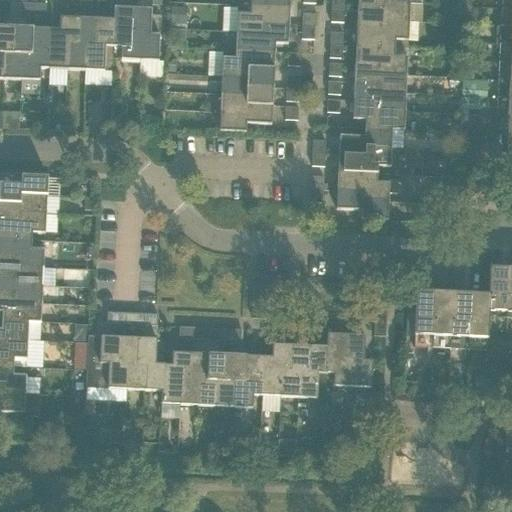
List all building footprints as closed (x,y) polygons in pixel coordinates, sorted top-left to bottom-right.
[(250,0),(250,7),(289,9),(289,0),(250,0)] [(331,0),(331,10),(344,11),(344,0),(331,0)] [(357,0),(357,12),(383,13),(383,4),(409,5),(409,0),(357,0)] [(0,15),(10,16),(10,3),(0,2),(0,15)] [(32,17),(33,4),(20,4),(19,17),(32,17)] [(33,4),(32,17),(45,18),(46,5),(33,4)] [(357,12),(356,30),(382,31),(382,22),(408,23),(409,5),(383,4),(383,13),(357,12)] [(236,16),(235,33),(262,35),(262,26),(288,27),(289,9),(250,7),(249,16),(236,16)] [(170,8),(169,25),(184,26),(185,9),(170,8)] [(113,21),(96,20),(95,46),(86,45),(85,71),(104,72),(105,47),(113,48),(114,9),(113,9),(113,21)] [(132,9),(114,9),(113,48),(121,48),(120,61),(139,62),(140,36),(131,35),(132,9)] [(151,10),(132,9),(131,35),(140,36),(139,62),(158,63),(159,36),(150,35),(151,10)] [(344,11),(331,10),(330,23),(343,24),(344,11)] [(511,10),(501,10),(500,28),(511,28),(511,10)] [(302,14),(301,27),(314,28),(315,15),(302,14)] [(59,31),(50,30),(48,70),(67,71),(68,45),(77,45),(78,19),(59,19),(59,31)] [(96,20),(78,19),(77,45),(68,45),(67,71),(85,71),(86,45),(95,46),(96,20)] [(382,31),(356,30),(355,48),(394,49),(394,41),(407,41),(408,23),(382,22),(382,31)] [(262,35),(235,33),(234,51),(274,53),(275,45),(287,46),(288,27),(262,26),(262,35)] [(314,28),(301,27),(301,40),(314,41),(314,28)] [(0,80),(2,81),(4,54),(13,55),(14,29),(0,28),(0,80)] [(511,28),(500,28),(499,46),(511,46),(511,28)] [(32,30),(14,29),(13,55),(4,54),(2,81),(20,81),(22,55),(31,56),(32,30)] [(22,55),(20,81),(39,82),(40,69),(48,70),(50,30),(32,30),(31,56),(22,55)] [(330,33),(329,46),(342,47),(342,34),(330,33)] [(342,47),(329,46),(329,59),(341,60),(342,47)] [(511,46),(499,46),(498,64),(511,64),(511,46)] [(355,48),(354,66),(380,67),(380,76),(406,77),(407,58),(393,57),(394,49),(355,48)] [(274,53),(234,51),(234,60),(222,60),(221,78),(247,79),(248,70),(273,71),(274,53)] [(287,67),(300,68),(300,55),(287,54),(287,67)] [(165,62),(165,75),(175,75),(175,63),(165,62)] [(328,64),(328,78),(341,78),(341,65),(328,64)] [(511,64),(498,64),(497,81),(511,81),(511,64)] [(380,67),(354,66),(354,84),(379,85),(379,94),(405,95),(406,77),(380,76),(380,67)] [(221,78),(220,96),(246,97),(247,88),(273,89),(273,71),(248,70),(247,79),(221,78)] [(286,90),(299,90),(299,77),(286,77),(286,90)] [(511,81),(497,81),(497,99),(511,99),(511,81)] [(328,83),(327,96),(340,97),(340,83),(328,83)] [(379,85),(354,84),(353,102),(379,103),(378,112),(404,113),(405,95),(379,94),(379,85)] [(220,96),(220,114),(245,115),(246,106),(272,107),(273,89),(247,88),(246,97),(220,96)] [(299,90),(286,90),(285,103),(298,103),(299,90)] [(511,99),(497,99),(496,118),(508,118),(511,118),(511,99)] [(327,101),(326,114),(339,115),(340,101),(327,101)] [(379,103),(353,102),(352,120),(365,121),(364,129),(391,131),(403,131),(404,113),(378,112),(379,103)] [(245,115),(220,114),(219,133),(245,134),(246,125),(271,126),(272,107),(246,106),(245,115)] [(284,121),(297,122),(298,108),(285,108),(284,121)] [(339,137),(338,156),(364,157),(364,148),(390,149),(391,131),(364,129),(364,138),(339,137)] [(312,141),(312,154),(324,155),(325,142),(312,141)] [(364,157),(338,156),(337,174),(376,175),(376,167),(389,167),(390,149),(364,148),(364,157)] [(324,155),(312,154),(311,167),(324,168),(324,155)] [(337,174),(336,192),(362,193),(362,202),(388,203),(388,194),(397,195),(398,182),(389,181),(389,183),(375,182),(376,175),(337,174)] [(47,179),(20,177),(0,176),(0,204),(20,205),(20,196),(46,198),(47,179)] [(311,178),(310,191),(323,191),(323,178),(311,178)] [(449,189),(435,189),(434,205),(448,206),(449,189)] [(323,191),(310,191),(309,204),(322,204),(323,191)] [(362,193),(336,192),(336,211),(361,212),(360,221),(387,222),(388,203),(362,202),(362,193)] [(0,204),(0,222),(19,223),(19,214),(45,216),(46,198),(20,196),(20,205),(0,204)] [(82,200),(81,212),(93,213),(94,201),(82,200)] [(19,223),(0,222),(0,240),(31,242),(32,234),(44,234),(45,216),(19,214),(19,223)] [(0,240),(0,258),(17,259),(17,268),(43,269),(44,251),(31,250),(31,242),(0,240)] [(0,258),(0,276),(16,277),(16,286),(42,287),(43,269),(17,268),(17,259),(0,258)] [(506,314),(509,269),(489,268),(487,296),(488,296),(488,313),(506,314)] [(0,276),(0,294),(15,295),(15,304),(41,305),(42,287),(16,286),(16,277),(0,276)] [(266,302),(266,277),(253,276),(252,301),(266,302)] [(266,277),(266,302),(277,302),(278,277),(266,277)] [(278,277),(277,302),(290,303),(291,278),(278,277)] [(415,292),(413,336),(433,337),(435,293),(415,292)] [(433,337),(451,338),(452,294),(435,293),(433,337)] [(15,295),(0,294),(0,313),(1,313),(1,322),(40,324),(41,305),(15,304),(15,295)] [(451,338),(469,339),(470,295),(452,294),(451,338)] [(469,339),(487,340),(488,313),(488,296),(487,296),(470,295),(469,339)] [(266,302),(252,301),(252,320),(265,320),(266,302)] [(375,311),(374,324),(386,325),(386,311),(375,311)] [(119,325),(120,314),(107,313),(106,325),(119,325)] [(120,314),(119,325),(137,326),(138,315),(120,314)] [(138,315),(137,326),(143,327),(157,327),(157,315),(138,315)] [(0,330),(0,349),(1,349),(1,340),(27,342),(27,324),(40,324),(1,322),(1,330),(0,330)] [(386,325),(374,324),(373,337),(385,338),(386,325)] [(191,340),(192,329),(179,328),(178,340),(191,340)] [(74,329),(74,342),(87,343),(88,337),(88,329),(74,329)] [(192,329),(191,340),(210,341),(210,329),(192,329)] [(228,330),(210,329),(210,341),(228,342),(228,330)] [(228,330),(228,342),(240,343),(241,331),(228,330)] [(326,335),(326,348),(324,375),(333,375),(333,388),(351,388),(352,362),(345,362),(346,336),(326,335)] [(364,337),(346,336),(345,362),(352,362),(351,388),(371,389),(372,362),(363,362),(364,337)] [(86,371),(85,389),(126,391),(128,365),(118,364),(119,338),(88,337),(87,343),(88,345),(86,371)] [(137,339),(119,338),(118,364),(128,365),(126,391),(144,392),(146,366),(136,365),(137,339)] [(156,340),(137,339),(136,365),(146,366),(144,392),(161,392),(162,392),(163,365),(155,365),(156,340)] [(1,349),(0,349),(0,367),(13,368),(14,360),(26,360),(27,342),(1,340),(1,349)] [(86,371),(88,345),(74,344),(73,370),(86,371)] [(271,358),(263,358),(261,397),(279,398),(280,372),(290,372),(291,346),(272,345),(271,358)] [(280,372),(279,398),(296,399),(297,373),(307,373),(308,347),(291,346),(290,372),(280,372)] [(326,348),(308,347),(307,373),(297,373),(296,399),(316,399),(318,375),(324,375),(326,348)] [(162,392),(161,392),(160,405),(180,406),(182,380),(189,380),(191,355),(172,354),(171,366),(163,365),(162,392)] [(182,380),(180,406),(198,407),(199,381),(208,381),(209,355),(191,355),(189,380),(182,380)] [(199,381),(198,407),(216,408),(217,382),(226,382),(227,356),(209,355),(208,381),(199,381)] [(245,357),(227,356),(226,382),(217,382),(216,408),(234,409),(236,383),(244,383),(245,357)] [(263,358),(245,357),(244,383),(236,383),(234,409),(252,410),(253,397),(261,397),(263,358)] [(496,362),(489,373),(493,376),(495,377),(503,366),(501,365),(496,362)] [(13,368),(0,367),(0,394),(25,396),(26,377),(13,376),(13,368)] [(0,413),(24,414),(25,396),(0,394),(0,413)] [(110,432),(109,445),(121,445),(122,433),(110,432)] [(231,447),(231,456),(242,456),(242,447),(231,447)]
